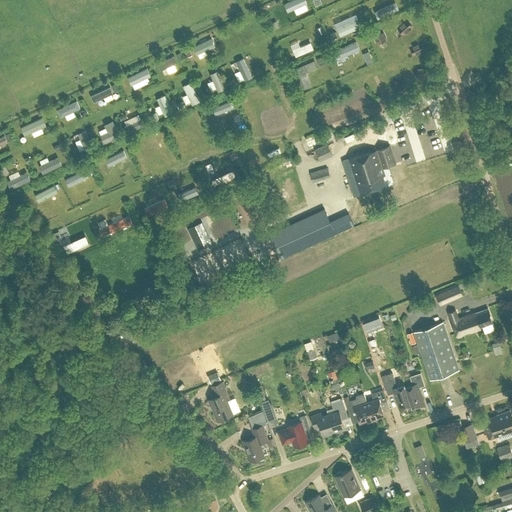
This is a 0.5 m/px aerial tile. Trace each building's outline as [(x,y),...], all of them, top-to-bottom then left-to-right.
[(386,33),(378,36),(380,43),(388,41),(386,33)] [(208,49),(219,45),(216,38),(196,46),(201,58),(210,55),(208,49)] [(169,67),(171,72),(178,70),(175,58),(162,61),(164,69),(169,67)] [(417,70),(415,70),(416,76),(418,76),(419,79),(425,78),(425,75),(427,74),(426,69),(424,69),(423,66),(417,67),(417,70)] [(150,69),(132,76),(136,88),(154,81),(150,69)] [(219,71),(214,73),(220,89),(226,87),(219,71)] [(394,84),(391,85),(392,91),(395,90),(395,93),(401,92),(401,89),(403,89),(403,83),(400,83),(399,81),(394,82),(394,84)] [(187,85),(189,94),(185,95),(187,105),(194,104),(194,101),(199,100),(195,83),(187,85)] [(265,96),(273,93),(270,84),(261,87),(265,96)] [(98,102),(106,98),(108,102),(117,98),(112,87),(94,95),(98,102)] [(255,103),(251,93),(239,98),(244,108),(255,103)] [(168,112),(174,108),(167,95),(160,99),(168,112)] [(233,101),(222,107),(228,117),(239,111),(233,101)] [(163,104),(157,106),(160,114),(166,112),(163,104)] [(127,121),(131,129),(145,122),(142,114),(127,121)] [(208,116),(200,119),(203,128),(211,125),(208,116)] [(35,133),(37,136),(48,132),(43,119),(26,126),(29,135),(35,133)] [(102,130),(106,142),(120,138),(114,121),(107,124),(108,128),(102,130)] [(180,137),(189,134),(187,124),(177,126),(180,137)] [(331,130),(335,137),(340,135),(336,128),(331,130)] [(332,138),(329,132),(306,142),(309,148),(314,146),(320,160),(333,155),(327,140),(332,138)] [(0,139),(0,145),(10,143),(9,137),(0,139)] [(396,163),(390,145),(343,161),(349,179),(349,182),(354,195),(386,185),(383,175),(385,174),(383,167),(396,163)] [(107,158),(99,162),(103,171),(112,167),(107,158)] [(330,176),(327,167),(310,172),(313,181),(330,176)] [(391,181),(401,177),(398,168),(388,171),(391,181)] [(324,208),(269,233),(280,257),(335,232),(324,208)] [(463,295),(458,283),(436,293),(441,305),(463,295)] [(493,321),(488,307),(475,312),(459,318),(456,310),(448,312),(457,336),(481,328),(480,326),(493,321)] [(391,314),(366,323),(370,332),(386,326),(384,319),(392,316),(391,314)] [(459,369),(443,321),(414,331),(430,379),(459,369)] [(321,357),(319,340),(310,342),(312,358),(321,357)] [(501,344),(496,346),(499,355),(505,352),(501,344)] [(396,375),(403,373),(401,367),(394,369),(396,375)] [(218,370),(209,374),(212,382),(221,378),(218,370)] [(405,386),(406,386),(405,383),(397,386),(392,372),(382,375),(388,394),(394,392),(399,408),(411,404),(405,386)] [(413,383),(406,386),(405,386),(411,404),(412,407),(424,402),(419,386),(425,384),(421,372),(410,375),(413,383)] [(230,398),(223,381),(213,385),(217,395),(209,399),(217,419),(233,413),(227,399),(230,398)] [(366,400),(373,420),(378,418),(378,416),(385,414),(384,411),(390,409),(383,388),(372,392),(374,398),(366,400)] [(373,420),(366,400),(364,392),(357,394),(356,396),(356,397),(346,401),(349,412),(356,410),(360,423),(367,420),(368,421),(373,420)] [(238,397),(231,400),(236,413),(243,410),(238,397)] [(270,398),(261,401),(265,413),(274,411),(270,398)] [(334,411),(328,413),(335,432),(346,428),(342,418),(348,416),(342,398),(331,401),(334,411)] [(511,432),(511,414),(510,409),(482,419),(488,438),(497,435),(498,438),(506,435),(505,433),(510,431),(511,433),(511,432)] [(324,436),(335,432),(328,413),(322,415),(321,412),(311,415),(315,427),(320,425),(324,436)] [(310,427),(306,414),(300,416),(301,421),(288,426),(288,427),(279,430),(283,443),(293,440),(294,445),(308,441),(304,429),(310,427)] [(477,438),(472,423),(459,427),(462,435),(458,436),(461,443),(477,438)] [(268,439),(263,424),(252,428),(255,436),(243,440),(250,460),(264,455),(260,442),(268,439)] [(511,456),(511,452),(509,443),(497,447),(503,465),(511,462),(510,457),(511,456)] [(426,455),(422,444),(415,446),(419,458),(426,455)] [(361,488),(352,468),(343,472),(341,471),(337,473),(336,475),(335,476),(344,495),(361,488)] [(511,495),(511,486),(493,492),(494,496),(485,498),(487,503),(511,495)] [(326,507),(319,494),(306,502),(311,511),(337,511),(333,503),(326,507)] [(370,511),(378,508),(373,497),(361,502),(364,511),(370,511)]
